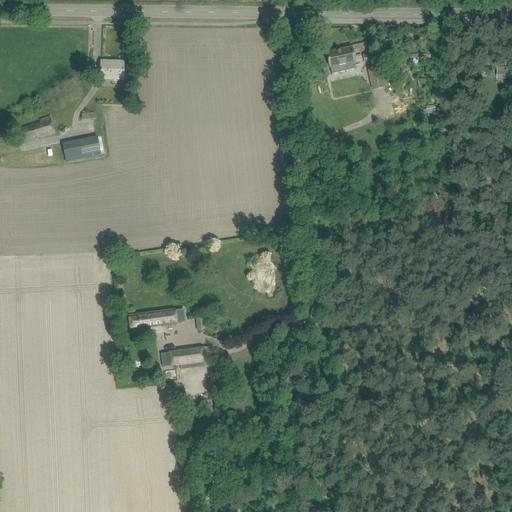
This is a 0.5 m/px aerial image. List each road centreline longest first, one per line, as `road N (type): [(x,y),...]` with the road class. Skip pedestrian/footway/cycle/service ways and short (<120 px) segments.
road 1 (tertiary): [(511,16),(0,9)]
road 2 (track): [(340,511),(289,13)]
